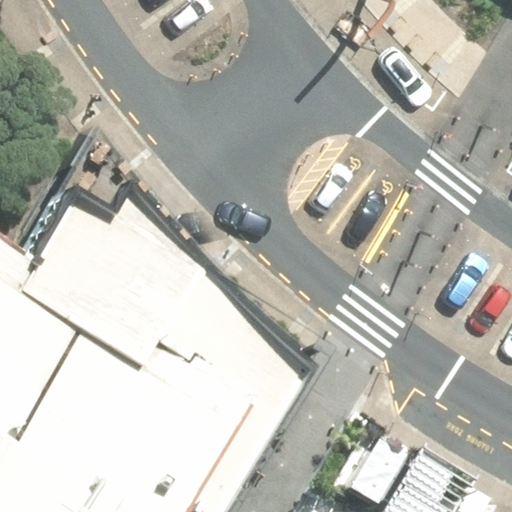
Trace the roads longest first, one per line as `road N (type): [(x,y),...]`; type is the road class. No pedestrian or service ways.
road 1 (residential): [(511,407),(366,322),(192,156),(74,0)]
road 2 (residential): [(255,0),(311,67),(447,181),(511,219)]
